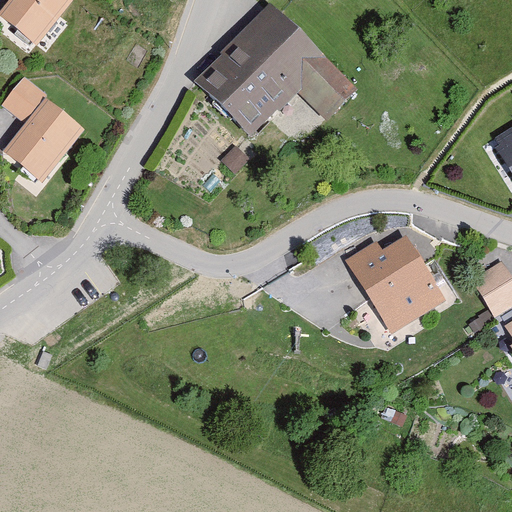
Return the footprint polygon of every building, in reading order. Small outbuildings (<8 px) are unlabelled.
[(67,0),(15,0),(0,18),(32,44),(67,0)] [(347,99),(268,20),(197,92),(243,138),(292,90),(324,122),(347,99)] [(5,112),(26,128),(42,108),(45,104),(24,88),(5,112)] [(74,134),(42,108),(26,128),(4,155),(36,181),(74,134)] [(511,191),(511,128),(484,146),(511,191)] [(370,258),(349,271),(388,334),(435,305),(401,252),(376,267),(370,258)] [(511,294),(510,291),(500,273),(472,289),(489,321),(511,308),(511,294)] [(511,317),(498,325),(511,349),(502,355),(511,371),(511,317)]
